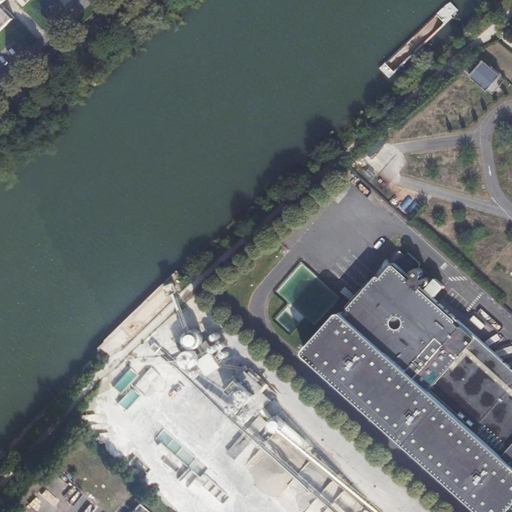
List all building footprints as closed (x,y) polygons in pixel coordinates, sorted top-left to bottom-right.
[(0,0),(0,31),(15,17),(0,2),(2,0),(45,0),(46,0),(0,0)] [(490,90),(493,93),(505,80),(476,55),(464,69),(489,91),(490,90)] [(385,141),(380,134),(360,151),(363,156),(368,152),(369,154),(385,141)] [(348,300),(361,286),(362,287),(374,274),(376,276),(388,262),(362,238),(324,279),(348,300)] [(361,286),(348,300),(350,303),(341,312),(338,310),(337,310),(334,310),(333,311),(304,345),(303,347),(302,348),(302,350),(303,352),(304,353),(304,354),(482,511),(511,511),(511,369),(471,334),(471,331),(428,294),(434,288),(424,279),(425,277),(425,276),(425,275),(424,274),(423,273),(420,273),(419,273),(419,274),(418,274),(416,272),(416,271),(417,270),(417,268),(417,267),(417,266),(417,265),(416,263),(415,262),(415,259),(403,248),(402,250),(390,263),(388,262),(376,276),(374,274),(362,287),(361,286)] [(278,292),(298,307),(302,302),(312,309),(322,316),(336,297),(316,282),(312,287),(293,273),(278,292)] [(476,314),(471,319),(482,330),(487,325),(476,314)] [(112,387),(121,395),(138,375),(130,367),(112,387)] [(175,380),(169,374),(164,379),(149,367),(134,385),(147,396),(158,382),(167,390),(175,380)] [(245,405),(262,385),(244,370),(228,389),(245,405)] [(273,395),(262,385),(245,405),(257,415),(273,395)] [(118,403),(126,410),(138,395),(131,388),(118,403)] [(235,443),(242,449),(267,422),(260,416),(235,443)] [(188,465),(195,456),(161,430),(155,439),(188,465)] [(230,452),(236,458),(242,450),(236,445),(230,452)] [(258,453),(254,459),(263,465),(267,458),(258,453)] [(189,468),(178,478),(186,487),(197,477),(189,468)] [(284,496),(298,503),(307,486),(294,479),(284,496)] [(219,501),(225,495),(215,486),(210,492),(219,501)]
